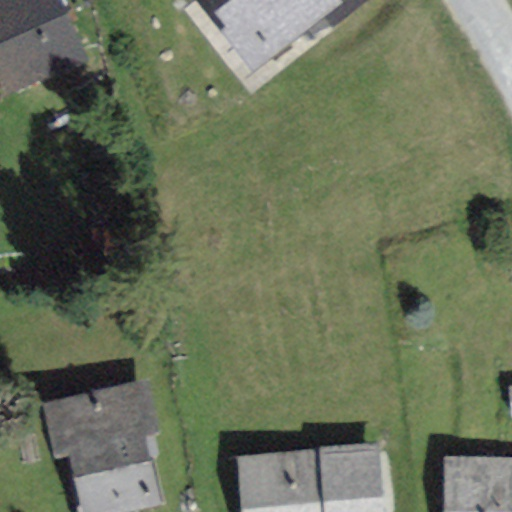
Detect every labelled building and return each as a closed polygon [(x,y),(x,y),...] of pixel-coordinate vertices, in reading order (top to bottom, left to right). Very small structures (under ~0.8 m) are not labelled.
[(73,0),(2,0),(0,1),(0,78),(7,99),(97,66),(73,0)] [(218,0),(267,66),(358,0),(218,0)] [(159,511),(173,509),(143,392),(61,413),(86,511),(159,511)] [(386,511),(381,453),(243,467),(248,511),(386,511)] [(511,511),(511,461),(454,463),(454,511),(511,511)]
